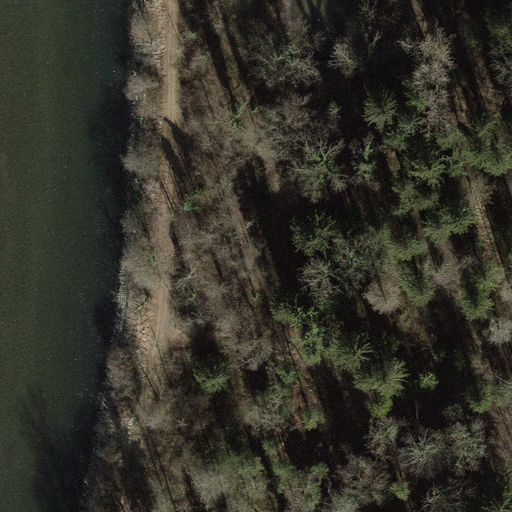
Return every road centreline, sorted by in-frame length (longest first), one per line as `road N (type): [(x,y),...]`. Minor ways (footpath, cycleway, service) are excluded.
road 1 (track): [(130,511),(180,178),(163,0)]
road 2 (track): [(363,511),(374,423),(353,387),(302,359),(237,344),(156,340)]
